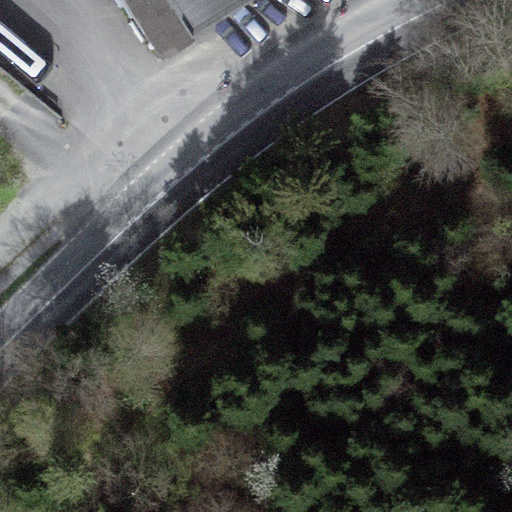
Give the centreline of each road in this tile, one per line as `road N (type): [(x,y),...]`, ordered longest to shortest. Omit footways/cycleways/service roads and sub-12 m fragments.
road 1 (tertiary): [(0,350),(79,273),(229,157),(469,0)]
road 2 (track): [(511,161),(384,229),(104,441),(56,511)]
road 3 (unknown): [(117,187),(23,0)]
